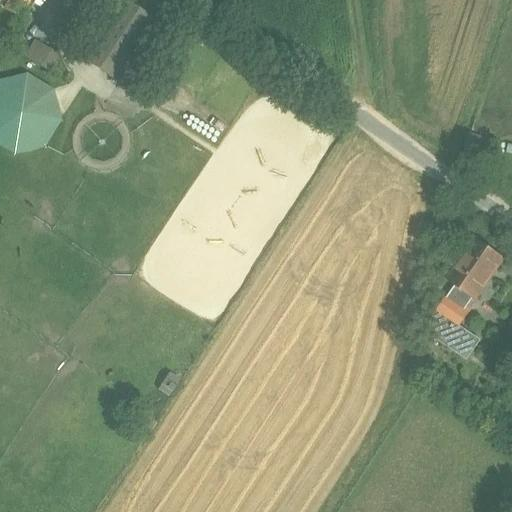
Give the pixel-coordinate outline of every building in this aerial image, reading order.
[(12,0),(7,9),(20,18),(31,0),(12,0)] [(94,0),(72,0),(60,19),(76,28),(94,0)] [(156,25),(119,0),(83,57),(120,81),(156,25)] [(28,58),(50,72),(59,57),(38,44),(28,58)] [(25,74),(0,81),(0,141),(15,152),(45,143),(59,118),(51,88),(25,74)] [(505,257),(477,238),(448,281),(473,297),(476,299),(505,257)] [(456,286),(427,330),(468,357),(478,341),(459,328),(470,310),(466,308),(473,297),(456,286)]
